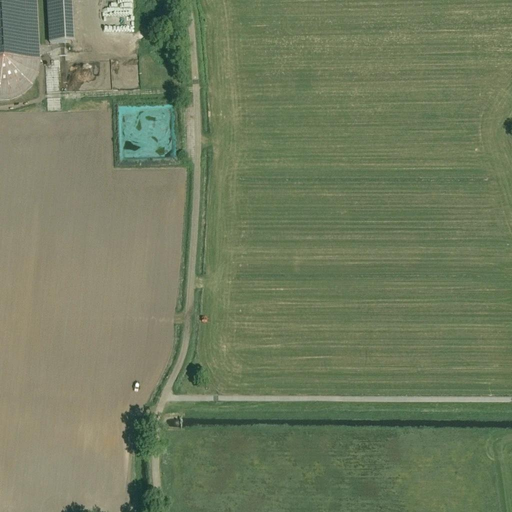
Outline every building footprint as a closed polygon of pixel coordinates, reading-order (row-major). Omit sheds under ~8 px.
[(0,0),(0,103),(11,103),(22,96),(32,86),(37,75),(39,62),(35,0),(0,0)] [(69,0),(46,0),(49,44),(72,43),(69,0)] [(134,49),(117,50),(117,57),(134,56),(134,49)] [(110,86),(122,86),(121,76),(110,76),(110,86)] [(171,104),(114,107),(117,157),(125,156),(122,112),(171,109),(171,104)] [(165,120),(156,122),(158,128),(167,126),(165,120)]
